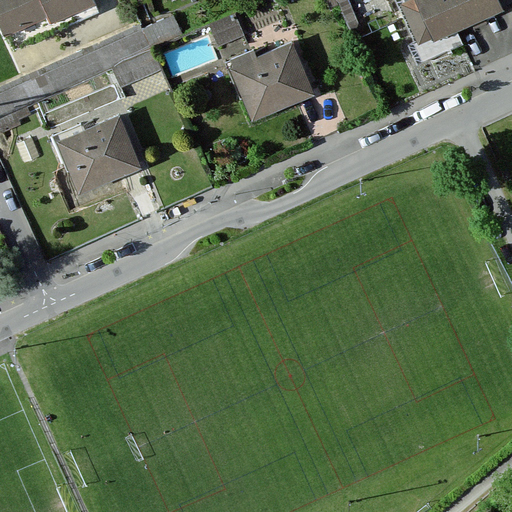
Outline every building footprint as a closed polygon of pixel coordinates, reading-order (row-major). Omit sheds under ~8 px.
[(0,0),(0,26),(4,36),(47,16),(50,23),(93,3),(92,0),(0,0)] [(496,0),(407,0),(402,2),(420,43),(500,8),(496,0)] [(236,14),(205,26),(209,36),(214,47),(244,36),(236,14)] [(173,15),(143,29),(152,48),(182,34),(173,15)] [(143,29),(140,23),(0,87),(0,132),(19,123),(17,118),(28,113),(25,107),(110,67),(152,48),(143,29)] [(253,53),(230,61),(253,118),(312,95),(292,44),(255,59),(253,53)] [(152,48),(110,67),(120,88),(162,69),(152,48)] [(121,116),(54,143),(76,198),(144,171),(121,116)]
